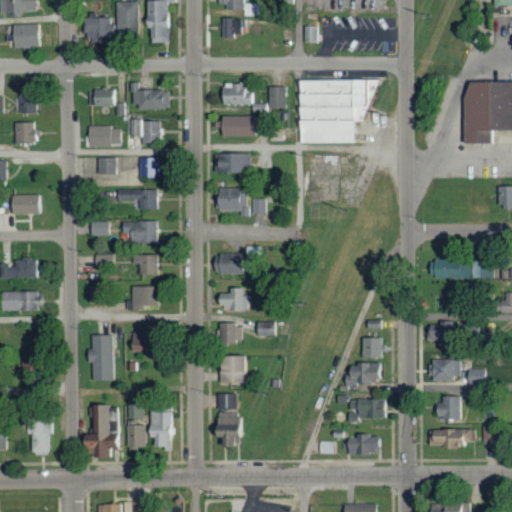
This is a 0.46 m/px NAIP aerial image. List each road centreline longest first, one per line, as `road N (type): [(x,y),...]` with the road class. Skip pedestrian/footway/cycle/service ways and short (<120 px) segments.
road 1 (residential): [(74,511),(64,0)]
road 2 (residential): [(511,475),(0,480)]
road 3 (residential): [(408,511),(407,0)]
road 4 (residential): [(196,479),(192,0)]
road 5 (residential): [(0,67),(407,64)]
road 6 (residential): [(0,318),(196,317)]
road 7 (residential): [(478,61),(431,165),(408,183)]
